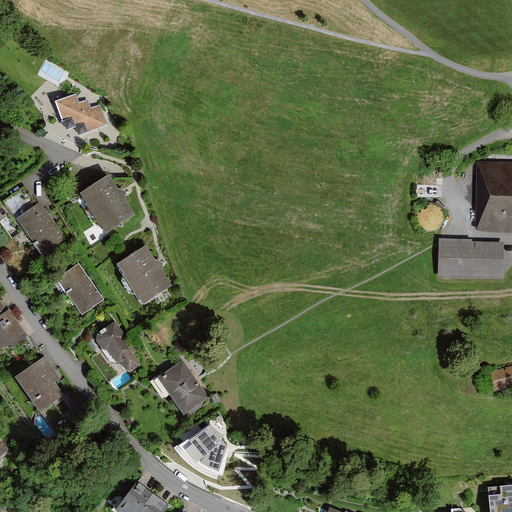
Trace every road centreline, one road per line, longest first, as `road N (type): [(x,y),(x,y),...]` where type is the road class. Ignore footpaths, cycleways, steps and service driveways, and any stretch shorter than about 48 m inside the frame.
road 1 (residential): [(231,511),(155,471),(119,435),(0,263)]
road 2 (track): [(511,237),(474,232),(462,220),(450,167),(456,155),(511,123)]
